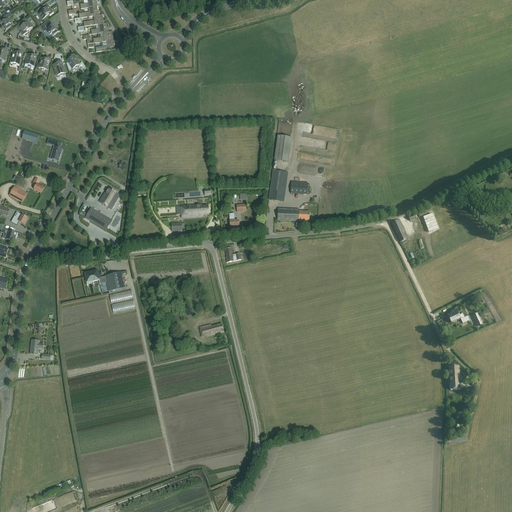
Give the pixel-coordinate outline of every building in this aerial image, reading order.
[(98,7),(96,0),(87,0),(88,4),(80,5),(81,10),(88,8),(98,7)] [(43,11),(39,13),(41,16),(40,16),(43,20),(48,16),(49,17),(54,13),(47,4),(41,8),(43,11)] [(99,16),(98,7),(88,8),(89,13),(78,14),(79,19),(80,19),(93,17),(99,16)] [(12,16),(10,13),(0,20),(0,22),(1,24),(2,23),(4,26),(3,27),(6,31),(11,27),(9,25),(12,23),(9,18),(12,16)] [(104,24),(102,15),(99,16),(93,17),(94,21),(83,22),(84,27),(98,25),(104,24)] [(16,27),(19,31),(20,30),(21,32),(20,32),(23,36),(27,33),(27,32),(32,27),(26,19),(16,27)] [(40,27),(44,33),(45,31),(49,36),(47,37),(49,39),(53,36),(58,32),(55,29),(54,30),(52,26),(53,26),(49,20),(40,27)] [(107,23),(104,24),(98,25),(99,29),(91,30),(91,35),(103,34),(109,33),(108,32),(107,23)] [(113,41),(112,32),(108,32),(109,33),(103,34),(103,38),(93,39),(94,44),(106,42),(113,41)] [(117,40),(113,41),(106,42),(107,46),(95,48),(96,53),(118,49),(117,40)] [(13,52),(10,63),(13,64),(13,65),(14,65),(14,66),(15,66),(16,65),(19,65),(23,53),(17,52),(16,53),(13,52)] [(27,55),(25,65),(28,65),(28,66),(28,67),(29,67),(30,67),(31,67),(31,66),(34,67),(37,56),(31,54),(31,56),(27,55)] [(68,63),(66,64),(69,71),(71,69),(72,69),(74,68),(75,68),(75,69),(76,69),(76,68),(77,68),(77,67),(77,66),(78,66),(79,67),(83,68),(85,67),(82,63),(80,64),(74,55),(69,58),(70,59),(66,61),(68,63)] [(41,58),(38,68),(41,69),(41,70),(42,71),(43,71),(44,71),(44,70),(48,70),(50,59),(45,58),(44,59),(41,58)] [(56,65),(52,66),(56,76),(59,75),(60,76),(61,76),(62,76),(62,75),(62,74),(65,73),(61,61),(55,63),(56,65)] [(24,131),(22,139),(33,142),(34,139),(37,140),(38,136),(24,131)] [(277,136),(276,148),(274,161),(288,163),(292,138),(277,136)] [(48,140),(47,144),(54,146),(50,159),(58,162),(59,159),(60,159),(60,158),(59,158),(60,156),(61,156),(60,155),(62,149),(60,149),(61,144),(48,140)] [(308,154),(307,162),(325,163),(326,155),(308,154)] [(273,171),(269,200),(283,202),(288,173),(273,171)] [(35,178),(32,184),(35,186),(33,190),(41,194),(44,188),(43,188),(38,185),(40,181),(35,178)] [(308,184),(291,182),(290,194),(307,195),(308,184)] [(22,203),(27,194),(14,187),(9,196),(22,203)] [(111,210),(120,196),(108,189),(100,203),(111,210)] [(201,205),(176,207),(177,215),(181,215),(181,219),(182,219),(182,218),(202,217),(202,215),(208,215),(208,206),(201,207),(201,205)] [(98,220),(101,215),(91,209),(85,219),(105,231),(109,226),(98,220)] [(278,209),(277,221),(299,222),(299,221),(309,221),(309,212),(300,212),(300,210),(278,209)] [(14,218),(11,222),(16,225),(18,222),(23,225),(27,218),(18,213),(15,219),(14,218)] [(233,229),(239,228),(238,221),(234,221),(234,214),(229,215),(230,227),(233,227),(233,229)] [(400,220),(392,224),(401,243),(402,242),(403,245),(407,243),(406,240),(403,232),(404,231),(400,220)] [(2,229),(1,233),(4,234),(2,238),(5,239),(5,240),(14,243),(16,237),(17,238),(18,234),(17,234),(17,233),(8,231),(2,229)] [(0,244),(0,256),(6,258),(8,250),(6,250),(7,247),(0,244)] [(232,256),(231,248),(225,250),(227,260),(226,260),(227,263),(241,260),(240,254),(232,256)] [(124,288),(121,273),(105,276),(105,277),(98,278),(97,272),(92,273),(90,273),(89,273),(85,274),(87,283),(88,283),(88,284),(92,283),(92,282),(99,281),(102,293),(124,288)] [(470,321),(468,318),(468,317),(465,318),(463,314),(459,316),(456,310),(451,313),(452,314),(448,316),(451,324),(460,319),(463,324),(470,321)] [(483,324),(477,314),(473,316),(478,327),(483,324)] [(211,325),(199,328),(201,337),(223,331),(221,324),(211,327),(211,325)] [(38,349),(43,349),(43,345),(39,344),(39,342),(31,341),(30,355),(33,355),(34,356),(34,355),(37,355),(38,349)] [(449,367),(451,390),(451,393),(455,393),(455,390),(460,390),(459,367),(449,367)]
